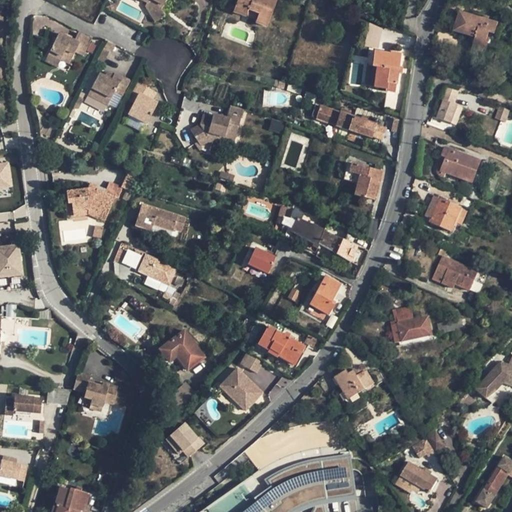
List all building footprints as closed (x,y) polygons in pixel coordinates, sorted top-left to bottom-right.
[(142,0),(148,3),(145,5),(155,21),(163,16),(160,10),(164,0),(142,0)] [(237,0),(235,4),(258,13),(256,20),(255,22),(267,26),(276,0),(237,0)] [(258,13),(235,4),(233,12),(256,20),(258,13)] [(488,34),(492,22),(459,12),(453,31),(475,38),(472,46),(483,50),(488,34)] [(494,35),(498,24),(492,22),(488,34),(494,35)] [(71,60),(75,51),(83,56),(86,50),(91,53),(95,45),(90,43),(91,40),(78,33),(74,41),(59,33),(48,55),(60,61),(62,55),(71,60)] [(101,47),(95,60),(102,63),(108,51),(101,47)] [(398,67),(400,54),(391,53),(390,54),(374,52),(372,66),(376,67),(374,87),(383,88),(384,82),(396,84),(397,73),(398,67)] [(60,61),(48,55),(45,61),(57,67),(60,61)] [(62,55),(60,61),(68,65),(71,60),(62,55)] [(115,74),(100,72),(99,74),(112,80),(115,74)] [(129,82),(115,74),(112,80),(99,74),(95,82),(102,85),(98,91),(110,97),(113,92),(121,96),(129,82)] [(102,85),(95,82),(92,88),(98,91),(102,85)] [(384,82),(383,88),(383,93),(394,95),(396,84),(384,82)] [(157,103),(151,101),(146,98),(151,90),(138,83),(134,92),(138,94),(127,114),(147,124),(157,103)] [(459,115),(462,108),(454,105),(459,90),(447,86),(441,100),(443,101),(437,118),(451,123),(454,114),(459,115)] [(146,98),(151,101),(156,92),(151,90),(146,98)] [(83,99),(76,96),(70,108),(74,110),(75,107),(78,109),(83,99)] [(376,124),(320,105),(315,119),(372,138),(372,137),(376,125),(376,124)] [(231,107),(227,119),(233,120),(236,108),(231,107)] [(494,118),(500,121),(504,122),(508,110),(498,107),(494,118)] [(212,118),(202,116),(200,125),(191,130),(198,141),(206,136),(223,140),(234,143),(243,110),(236,108),(233,120),(227,119),(213,115),(212,118)] [(455,125),(459,115),(454,114),(451,123),(455,125)] [(376,125),(372,137),(381,140),(385,128),(376,125)] [(206,136),(198,141),(201,145),(207,142),(222,145),(223,140),(206,136)] [(479,161),(445,148),(442,156),(446,157),(441,171),(445,173),(471,182),(479,161)] [(172,162),(182,165),(184,158),(174,155),(172,162)] [(441,171),(446,157),(442,156),(436,172),(438,175),(440,177),(444,178),(445,173),(441,171)] [(0,162),(0,188),(12,188),(10,162),(0,162)] [(354,195),(375,200),(382,171),(348,162),(344,179),(357,182),(354,195)] [(122,188),(132,192),(133,192),(134,189),(139,177),(128,173),(122,188)] [(493,192),(498,178),(490,175),(485,189),(493,192)] [(118,198),(122,188),(109,182),(106,190),(104,193),(97,190),(96,192),(88,189),(66,192),(68,203),(72,202),(73,210),(85,208),(106,217),(115,196),(118,198)] [(104,193),(106,190),(90,183),(88,189),(96,192),(97,190),(104,193)] [(472,190),(469,197),(475,200),(477,201),(480,193),(472,190)] [(441,227),(451,232),(456,219),(460,209),(434,197),(430,205),(436,207),(435,210),(429,207),(425,217),(431,220),(442,225),(441,227)] [(68,203),(65,203),(67,216),(74,215),(73,210),(72,202),(68,203)] [(153,225),(172,231),(179,234),(184,218),(142,204),(135,226),(151,231),(153,225)] [(106,217),(85,208),(87,214),(105,220),(106,217)] [(463,221),(467,211),(460,209),(456,219),(463,221)] [(318,243),(322,246),(350,261),(356,247),(323,232),(324,230),(297,219),(291,231),(317,246),(318,243)] [(95,225),(92,237),(101,239),(103,227),(95,225)] [(153,225),(151,231),(170,237),(172,231),(153,225)] [(443,257),(448,245),(443,242),(438,254),(442,256),(443,257)] [(20,246),(0,247),(0,277),(23,275),(20,246)] [(268,272),(275,257),(255,247),(248,262),(268,272)] [(176,268),(146,254),(138,271),(168,285),(176,268)] [(469,291),(478,272),(443,257),(442,256),(432,279),(447,286),(448,282),(455,285),(469,291)] [(330,303),(332,300),(340,284),(325,276),(309,305),(327,315),(333,305),(330,303)] [(24,285),(14,287),(14,294),(25,293),(24,285)] [(299,292),(293,289),(288,298),(294,301),(299,292)] [(327,315),(309,305),(307,309),(325,319),(327,315)] [(413,320),(410,307),(395,310),(397,323),(413,320)] [(432,336),(428,317),(413,320),(397,323),(401,342),(432,336)] [(241,328),(245,330),(250,321),(246,319),(241,328)] [(461,319),(452,321),(454,329),(463,327),(461,319)] [(454,329),(452,321),(437,324),(439,333),(454,330),(454,329)] [(401,342),(397,323),(391,325),(395,343),(401,342)] [(267,327),(258,344),(294,365),(300,353),(295,350),(299,343),(288,337),(288,338),(267,327)] [(184,331),(159,349),(169,362),(176,356),(187,370),(204,357),(184,331)] [(304,342),(313,347),(318,339),(309,334),(304,342)] [(258,344),(256,346),(292,367),(294,365),(258,344)] [(169,362),(159,349),(156,352),(168,367),(175,361),(184,373),(187,370),(176,356),(169,362)] [(243,366),(249,355),(246,353),(240,364),(243,366)] [(262,362),(249,355),(243,366),(256,373),(262,362)] [(511,386),(511,355),(508,365),(501,362),(476,389),(486,398),(495,389),(496,390),(503,382),(511,386)] [(126,383),(128,374),(121,368),(118,381),(126,383)] [(263,393),(237,369),(220,387),(246,411),(263,393)] [(374,384),(366,371),(363,373),(356,377),(353,372),(348,375),(346,371),(334,378),(347,400),(374,384)] [(113,404),(116,392),(118,387),(102,383),(101,386),(100,389),(87,385),(88,382),(89,376),(77,372),(73,390),(85,393),(83,397),(90,400),(88,408),(101,412),(104,402),(113,404)] [(385,380),(380,374),(373,378),(377,385),(385,380)] [(196,394),(186,383),(163,404),(160,425),(196,394)] [(490,395),(496,390),(495,389),(486,398),(490,395)] [(116,392),(113,404),(123,406),(127,394),(116,392)] [(13,416),(13,411),(40,414),(41,398),(14,395),(14,400),(6,399),(5,415),(13,416)] [(59,395),(58,403),(66,403),(67,395),(59,395)] [(90,400),(83,397),(81,407),(88,408),(90,400)] [(259,470),(200,511),(303,511),(310,509),(327,506),(356,502),(350,456),(345,444),(340,445),(337,420),(322,421),(305,423),(289,427),(272,433),(258,438),(243,451),(259,470)] [(182,425),(164,441),(181,463),(206,445),(199,436),(197,440),(182,425)] [(444,447),(435,431),(426,438),(434,452),(444,447)] [(434,452),(426,438),(412,446),(419,458),(426,454),(428,456),(434,452)] [(511,461),(504,456),(475,501),(487,509),(508,475),(511,478),(511,461)] [(0,476),(24,481),(27,467),(0,460),(0,476)] [(438,479),(430,475),(422,470),(408,462),(400,476),(420,488),(429,493),(438,479)] [(420,488),(400,476),(395,484),(410,493),(412,490),(417,494),(420,488)] [(57,506),(55,511),(88,511),(90,506),(85,505),(89,493),(69,488),(69,490),(59,487),(54,505),(57,506)]
